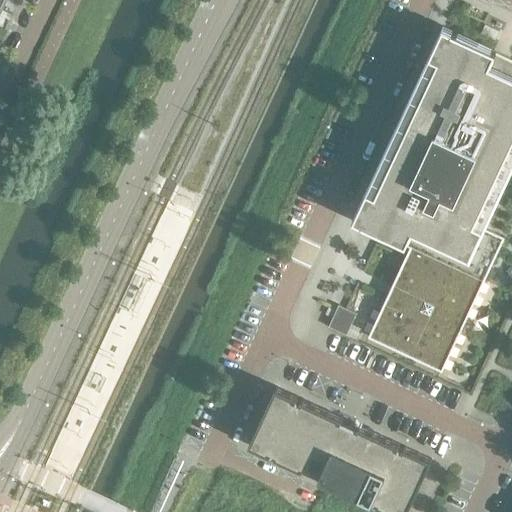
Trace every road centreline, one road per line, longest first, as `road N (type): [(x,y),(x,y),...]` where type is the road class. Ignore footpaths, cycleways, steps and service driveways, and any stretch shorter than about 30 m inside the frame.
road 1 (residential): [(212,15),(20,421)]
road 2 (residential): [(425,0),(273,330)]
road 3 (residential): [(273,330),(511,437)]
road 4 (residential): [(273,330),(214,454)]
